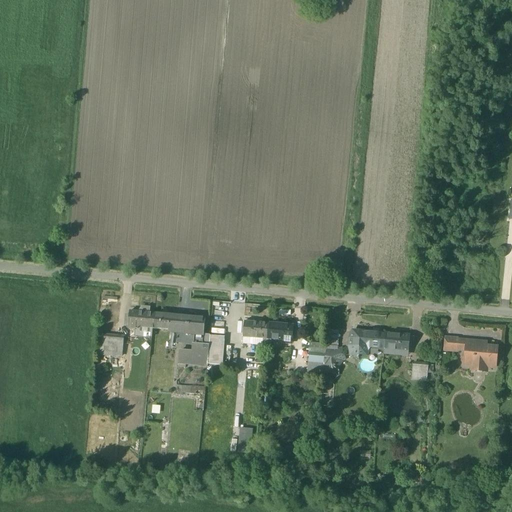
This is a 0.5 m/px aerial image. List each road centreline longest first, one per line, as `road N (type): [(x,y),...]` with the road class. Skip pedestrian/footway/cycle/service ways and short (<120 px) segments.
road 1 (residential): [(0,267),(511,313)]
road 2 (track): [(87,0),(61,272)]
